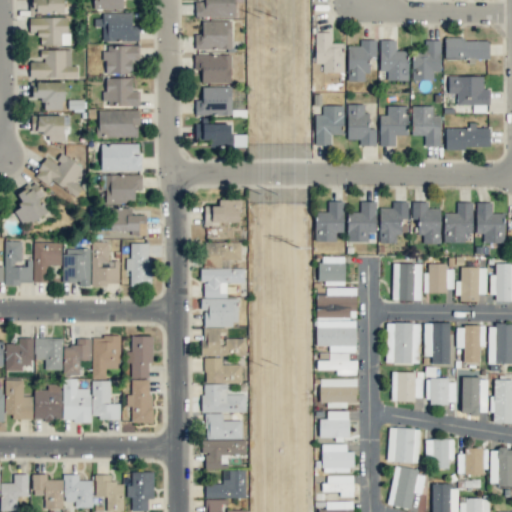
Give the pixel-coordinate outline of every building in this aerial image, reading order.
[(63,13),(62,0),(28,0),(29,13),(63,13)] [(92,0),(93,9),(122,9),(121,0),(92,0)] [(195,0),(195,17),(234,16),(234,0),(195,0)] [(131,12),(101,13),(102,41),(138,41),(138,25),(131,25),(131,12)] [(68,17),(28,17),(29,33),(39,33),(39,45),(68,45),(68,17)] [(230,21),(201,20),(201,34),(194,33),(194,49),(230,50),(230,21)] [(343,72),(343,42),(331,42),(331,32),(314,32),(314,63),(322,63),(322,72),(343,72)] [(488,38),(443,39),(443,59),(488,58),(488,38)] [(347,81),(363,81),(363,73),(368,73),(368,57),(375,57),(375,39),(359,39),(359,46),(347,45),(347,81)] [(379,71),(386,71),(386,80),(407,80),(407,50),(394,50),(395,40),(379,40),(379,71)] [(412,51),(411,79),(432,80),(432,71),(439,72),(440,40),(424,40),(424,51),(412,51)] [(104,45),(104,59),(105,59),(105,73),(131,74),(131,60),(138,60),(138,45),(104,45)] [(29,78),(76,77),(76,66),(70,66),(70,49),(40,50),(40,61),(29,61),(29,78)] [(230,54),(193,54),(194,69),(201,69),(201,82),(230,82),(230,54)] [(482,76),(447,76),(447,93),(456,93),(456,105),(489,105),(489,88),(482,88),(482,76)] [(131,77),(105,78),(105,90),(102,91),(102,105),(138,104),(138,91),(131,91),(131,77)] [(63,81),(32,82),(32,97),(42,97),(42,110),(63,109),(63,81)] [(231,86),(201,86),(201,99),(194,100),(195,115),(231,114),(231,86)] [(346,139),(358,139),(358,145),(375,145),(375,128),(368,128),(368,112),(363,112),(363,104),(347,104),(346,139)] [(314,114),(314,145),(329,145),(330,134),(342,135),(343,105),(321,105),(321,114),(314,114)] [(378,146),(394,146),(394,135),(407,135),(407,106),(386,105),(386,115),(379,115),(378,146)] [(439,115),(432,115),(432,106),(411,105),(411,135),(424,135),(424,146),(439,146),(439,115)] [(137,109),(97,110),(97,137),(138,136),(137,109)] [(63,142),(64,121),(68,121),(68,115),(31,115),(30,132),(48,133),(48,141),(63,142)] [(231,123),(194,123),(194,139),(210,139),(210,146),(239,146),(239,137),(231,137),(231,123)] [(444,127),(444,147),(488,148),(489,127),(475,127),(475,123),(468,123),(468,128),(444,127)] [(139,143),(100,143),(100,171),(139,170),(139,143)] [(82,167),(61,154),(55,163),(45,157),(33,175),(48,185),(51,181),(76,197),(82,188),(72,181),(82,167)] [(103,202),(133,202),(134,190),(140,190),(141,175),(103,174),(103,202)] [(16,193),(22,204),(13,209),(23,226),(50,211),(34,183),(16,193)] [(204,223),(239,223),(239,199),(218,199),(218,205),(204,206),(204,223)] [(326,212),(315,211),(314,241),(335,241),(335,232),(342,232),(343,201),(327,200),(326,212)] [(374,201),(359,201),(359,212),(346,212),(347,242),(367,241),(367,232),(375,232),(374,201)] [(378,207),(379,243),(395,242),(395,234),(400,234),(400,220),(407,220),(407,201),(391,201),(391,207),(378,207)] [(422,243),(439,243),(440,208),(427,208),(427,201),(411,201),(411,219),(416,219),(416,234),(422,234),(422,243)] [(443,212),(443,242),(463,242),(464,233),(472,233),(472,202),(456,202),(455,213),(443,212)] [(503,243),(504,213),(490,213),(491,202),(475,202),(475,233),(482,233),(482,242),(503,243)] [(130,215),(130,207),(109,208),(109,231),(131,230),(132,235),(146,234),(145,214),(130,215)] [(3,284),(31,284),(31,261),(21,261),(21,241),(4,240),(3,284)] [(118,260),(107,260),(108,241),(91,241),(90,284),(118,285),(118,260)] [(240,242),(204,241),(204,267),(220,267),(221,260),(240,260),(240,242)] [(46,282),(46,265),(60,265),(61,242),(33,242),(32,282),(46,282)] [(129,285),(149,285),(149,242),(129,243),(130,258),(125,258),(125,270),(129,270),(129,285)] [(62,282),(78,282),(78,285),(89,285),(89,248),(62,248),(62,282)] [(318,283),(343,284),(344,256),(318,256),(318,283)] [(420,300),(420,263),(392,263),(391,300),(420,300)] [(445,263),(427,263),(427,272),(422,272),(422,291),(452,291),(453,269),(445,269),(445,263)] [(490,301),(511,300),(511,263),(494,263),(494,274),(490,274),(490,301)] [(485,267),(459,267),(459,281),(456,281),(455,301),(477,301),(477,293),(485,293),(485,267)] [(200,281),(203,281),(203,297),(226,297),(225,283),(245,283),(245,268),(199,268),(200,281)] [(355,287),(325,288),(325,295),(315,295),(315,346),(328,346),(328,359),(316,360),(316,369),(336,369),(336,374),(355,374),(355,360),(348,360),(348,351),(355,351),(355,319),(355,287)] [(202,326),(236,326),(236,298),(201,299),(202,326)] [(418,362),(418,323),(385,322),(385,362),(418,362)] [(423,355),(430,355),(430,363),(448,363),(448,322),(422,322),(423,355)] [(486,363),(511,363),(511,324),(487,324),(486,363)] [(478,362),(478,345),(484,345),(484,326),(455,325),(455,347),(462,347),(462,362),(478,362)] [(201,355),(244,356),(244,338),(225,338),(225,346),(218,345),(218,332),(226,332),(226,328),(201,327),(201,355)] [(91,336),(91,378),(105,378),(105,368),(119,368),(119,335),(91,336)] [(152,336),(130,335),(130,351),(125,351),(125,362),(130,362),(130,377),(148,377),(148,363),(151,363),(152,336)] [(32,338),(17,338),(17,343),(4,343),(4,370),(21,371),(21,365),(32,365),(32,338)] [(61,369),(61,338),(33,338),(33,359),(44,359),(44,369),(61,369)] [(62,374),(78,375),(79,360),(90,360),(90,338),(75,338),(75,345),(62,345),(62,374)] [(204,383),(241,382),(240,364),(221,364),(221,357),(203,357),(204,383)] [(414,372),(391,371),(390,399),(421,400),(421,377),(414,377),(414,372)] [(460,413),(485,413),(486,377),(460,377),(460,413)] [(62,419),(72,419),(72,423),(90,422),(89,388),(76,388),(76,378),(61,379),(62,419)] [(345,406),(345,402),(356,401),(356,378),(319,378),(319,406),(345,406)] [(454,379),(426,378),(425,403),(454,403),(454,379)] [(31,417),(32,396),(22,396),(22,379),(4,379),(4,417),(31,417)] [(150,423),(150,379),(130,379),(130,394),(126,394),(125,406),(130,406),(130,422),(150,423)] [(511,422),(511,379),(493,379),(492,396),(489,396),(489,412),(492,412),(492,422),(511,422)] [(119,419),(119,403),(109,403),(110,380),(91,380),(90,418),(119,419)] [(201,411),(245,412),(245,394),(226,394),(226,384),(201,383),(201,411)] [(61,419),(60,384),(46,384),(46,389),(32,389),(33,419),(61,419)] [(318,419),(319,437),(348,437),(347,410),(326,411),(326,419),(318,419)] [(241,438),(240,420),(221,420),(221,413),(204,413),(204,439),(241,438)] [(386,461),(418,462),(419,428),(388,427),(386,461)] [(447,459),(452,459),(452,438),(424,439),(425,468),(448,468),(447,459)] [(245,455),(245,439),(201,440),(201,452),(204,452),(204,469),(226,469),(226,456),(245,455)] [(345,443),(321,443),(321,472),(352,472),(351,451),(345,451),(345,443)] [(456,453),(456,474),(481,474),(481,447),(463,447),(463,453),(456,453)] [(511,447),(488,448),(489,485),(511,484),(511,447)] [(413,492),(419,494),(424,473),(394,466),(385,504),(409,509),(413,492)] [(244,470),(221,469),(221,483),(204,483),(204,497),(244,498),(244,470)] [(152,472),(130,471),(130,485),(125,485),(125,497),(130,497),(130,511),(147,511),(147,499),(152,499),(152,472)] [(0,510),(16,511),(16,496),(27,496),(28,473),(13,473),(12,483),(0,482),(0,510)] [(46,474),(32,473),(31,495),(44,495),(43,508),(61,508),(62,479),(46,479),(46,474)] [(91,507),(91,480),(77,480),(78,474),(63,474),(62,501),(74,502),(74,507),(91,507)] [(122,511),(122,482),(110,482),(110,475),(94,474),(94,496),(105,496),(105,511),(122,511)] [(352,475),(326,475),(326,482),(320,482),(320,491),(339,491),(339,496),(352,496),(352,475)] [(431,485),(430,511),(456,511),(457,485),(431,485)] [(487,511),(488,499),(458,498),(458,511),(487,511)] [(245,511),(245,510),(226,509),(226,499),(202,499),(202,511),(245,511)] [(316,511),(351,511),(351,500),(324,501),(324,508),(317,508),(316,511)]
